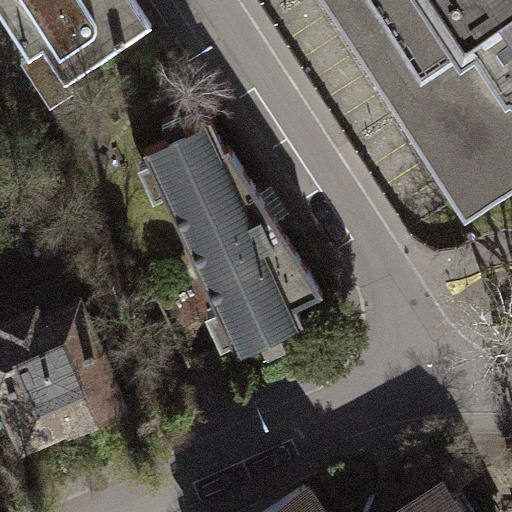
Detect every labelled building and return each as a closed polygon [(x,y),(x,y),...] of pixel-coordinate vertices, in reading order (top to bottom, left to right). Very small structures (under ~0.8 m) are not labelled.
[(0,0),(0,12),(49,88),(149,23),(134,0),(0,0)] [(425,0),(327,0),(466,213),(511,182),(511,93),(510,90),(468,28),(452,39),(425,0)] [(468,28),(510,90),(511,88),(511,0),(425,0),(452,39),(468,28)] [(209,115),(143,144),(148,156),(137,161),(152,196),(164,191),(215,303),(205,308),(220,342),(231,338),(235,347),(301,318),(294,302),(321,289),(230,145),(222,143),(209,115)] [(0,314),(6,328),(0,331),(0,396),(3,395),(24,441),(122,397),(77,297),(38,315),(26,290),(0,301),(0,314)] [(464,511),(443,480),(394,511),(321,511),(303,483),(257,511),(464,511)]
